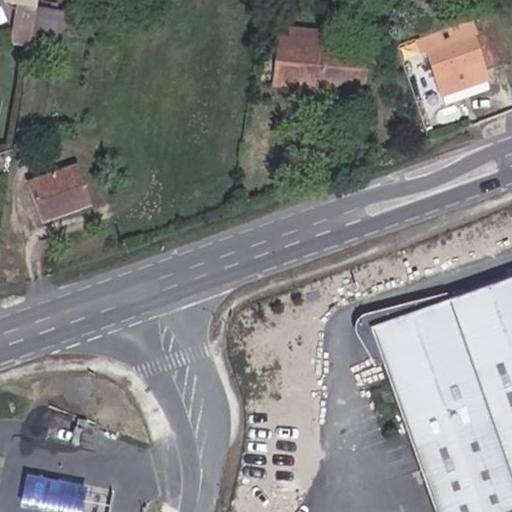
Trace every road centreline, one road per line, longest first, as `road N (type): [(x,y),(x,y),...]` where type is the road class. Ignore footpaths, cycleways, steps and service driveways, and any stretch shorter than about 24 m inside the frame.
road 1 (secondary): [(511,163),(159,289)]
road 2 (residential): [(159,289),(200,431),(197,511)]
road 3 (secondary): [(159,289),(0,344)]
